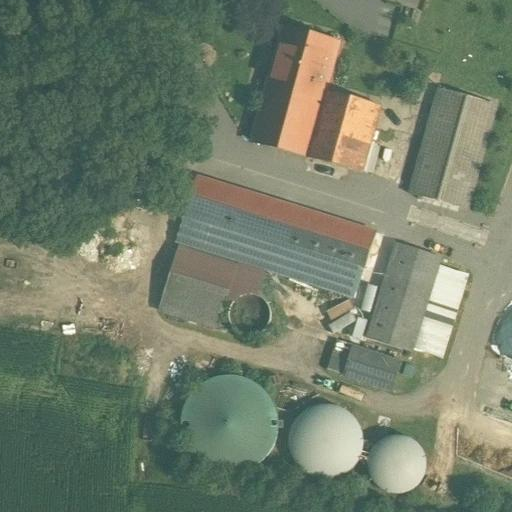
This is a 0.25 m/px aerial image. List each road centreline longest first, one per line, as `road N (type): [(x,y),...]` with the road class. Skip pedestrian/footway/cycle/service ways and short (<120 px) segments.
road 1 (unclassified): [(171,0),(206,72),(208,121),(226,150),(511,284)]
road 2 (unknown): [(356,214),(420,0)]
